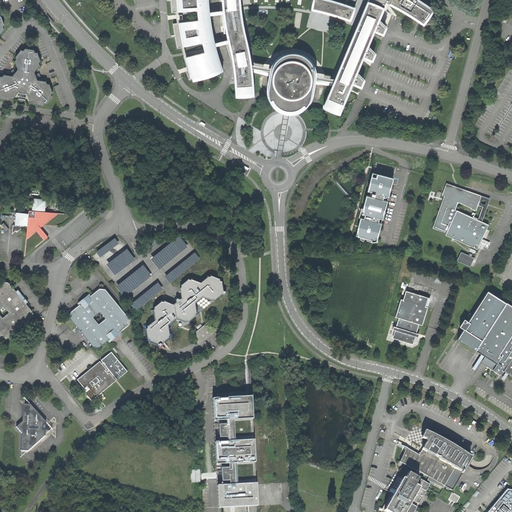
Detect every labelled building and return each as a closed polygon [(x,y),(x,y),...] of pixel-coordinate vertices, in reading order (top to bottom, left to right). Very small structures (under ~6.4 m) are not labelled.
[(171,0),(172,8),(172,12),(197,10),(198,20),(187,22),(173,24),(176,37),(178,48),(202,42),(205,52),(186,57),(189,65),(191,73),(194,80),(223,70),(220,61),(218,54),(216,46),(215,43),(213,33),(211,25),(210,15),(210,12),(209,3),(208,0),(171,0)] [(229,39),(229,43),(230,46),(232,55),(234,64),(235,74),(236,82),(236,94),(253,94),(253,83),(252,71),(251,64),(250,56),(248,48),(246,37),(244,30),(242,21),(241,14),(240,6),(239,0),(222,0),(223,4),(224,10),(224,14),(225,22),(227,30),(229,39)] [(299,6),(313,9),(314,0),(243,0),(244,4),(257,4),(269,4),(286,5),(299,6)] [(337,16),(350,21),(354,8),(339,3),(328,0),(314,0),(313,9),(312,10),(325,13),(337,16)] [(379,20),(386,2),(381,0),(368,0),(335,79),(332,85),(324,105),(340,112),(352,83),(362,87),(364,80),(357,72),(363,57),(373,60),(375,54),(368,46),(374,31),(383,34),(387,27),(379,20)] [(390,0),(389,4),(394,6),(402,11),(412,17),(423,24),(433,10),(430,7),(422,2),(418,0),(381,0),(386,2),(387,0),(390,0)] [(15,61),(18,69),(16,71),(15,73),(14,74),(13,76),(4,75),(2,76),(0,76),(0,98),(0,99),(9,100),(10,98),(13,98),(19,92),(27,93),(30,101),(33,101),(34,104),(42,105),(44,104),(46,104),(52,97),(51,95),(52,93),(49,84),(47,84),(46,82),(37,80),(37,78),(35,74),(34,72),(40,65),(39,63),(40,61),(37,53),(35,52),(34,50),(25,49),(24,51),(21,50),(16,57),(16,60),(15,61)] [(313,88),(314,84),(315,75),(315,70),(313,65),(311,61),(307,57),(302,54),(298,53),(293,52),(287,53),(283,55),(279,57),(274,62),(271,68),(270,76),(269,82),(270,85),(271,91),(274,96),(277,99),(281,102),(286,103),(292,104),(297,104),(302,102),(305,100),(310,96),(313,88)] [(252,71),(270,76),(271,68),(251,64),(252,71)] [(315,75),(314,84),(332,85),(335,79),(315,75)] [(360,218),(357,230),(358,236),(361,237),(360,239),(364,241),(365,238),(367,239),(367,240),(370,241),(373,242),(376,241),(377,241),(377,240),(381,223),(377,222),(378,218),(382,219),(388,198),(393,178),(372,173),(368,191),(371,192),(369,196),(366,195),(363,209),(361,208),(359,218),(360,218)] [(464,193),(481,197),(481,196),(446,183),(442,195),(444,196),(433,228),(446,233),(447,231),(442,229),(442,230),(434,227),(436,222),(438,222),(439,219),(437,219),(439,214),(440,214),(441,211),(440,211),(443,204),(444,204),(445,201),(444,200),(446,195),(447,196),(447,195),(445,193),(445,192),(445,190),(446,189),(447,188),(449,187),(450,187),(452,187),(454,188),(456,190),(456,192),(457,193),(456,195),(457,195),(458,195),(459,195),(459,196),(462,197),(464,193)] [(442,229),(447,231),(456,210),(455,210),(458,202),(470,208),(470,209),(476,211),(478,205),(481,197),(464,193),(462,197),(459,196),(459,195),(458,195),(457,195),(456,195),(457,193),(456,192),(456,190),(454,188),(452,187),(450,187),(449,187),(447,188),(446,189),(445,190),(445,192),(445,193),(447,195),(447,196),(446,195),(444,200),(445,201),(444,204),(443,204),(440,211),(441,211),(440,214),(439,214),(437,219),(439,219),(438,222),(436,222),(434,227),(442,230),(442,229)] [(481,197),(478,205),(482,207),(478,220),(482,222),(488,205),(490,199),(481,196),(481,197)] [(26,239),(37,231),(45,240),(48,237),(40,227),(42,226),(44,225),(58,213),(45,212),(46,199),(33,198),(32,211),(29,211),(28,213),(16,212),(15,225),(13,225),(12,234),(15,231),(18,231),(24,226),(27,227),(26,239)] [(456,210),(447,231),(446,233),(445,235),(477,249),(488,225),(482,222),(478,220),(456,210)] [(58,213),(44,225),(60,226),(74,215),(58,213)] [(37,231),(26,239),(25,255),(45,240),(37,231)] [(154,258),(162,269),(191,247),(183,236),(154,258)] [(118,237),(99,251),(103,257),(122,243),(118,237)] [(109,263),(117,275),(139,260),(131,248),(109,263)] [(197,253),(167,275),(172,282),(202,260),(197,253)] [(470,265),(473,259),(462,253),(458,260),(470,265)] [(148,265),(118,285),(126,296),(155,277),(148,265)] [(189,321),(196,315),(196,313),(198,312),(196,303),(203,297),(212,300),(213,299),(215,300),(222,294),(225,295),(226,293),(226,291),(224,290),(222,281),(221,280),(220,279),(211,275),(210,276),(208,276),(201,281),(192,278),(191,279),(188,279),(181,285),(181,287),(180,288),(182,297),(181,297),(180,297),(180,298),(180,299),(177,298),(176,298),(176,301),(176,302),(175,301),(174,302),(175,303),(174,304),(165,300),(164,301),(162,301),(154,306),(154,308),(153,310),(150,310),(152,318),(143,325),(146,341),(159,346),(159,347),(161,348),(163,347),(163,345),(174,337),(172,326),(178,321),(176,319),(177,318),(186,322),(187,321),(189,321)] [(0,340),(3,341),(9,337),(21,327),(32,318),(33,311),(30,309),(26,304),(25,302),(23,301),(25,299),(23,297),(20,293),(18,294),(17,293),(16,291),(14,289),(11,286),(9,283),(3,282),(0,284),(0,340)] [(138,310),(166,289),(161,283),(133,303),(138,310)] [(128,324),(129,318),(106,289),(99,288),(89,297),(87,295),(84,298),(80,301),(82,303),(70,312),(70,318),(94,347),(100,347),(109,340),(110,342),(115,338),(121,333),(120,331),(128,324)] [(425,307),(428,298),(406,291),(403,300),(401,299),(395,317),(398,318),(393,336),(413,342),(419,324),(422,325),(427,307),(425,307)] [(458,339),(485,356),(491,360),(487,366),(493,370),(499,360),(505,364),(502,370),(511,376),(511,306),(490,294),(471,317),(458,339)] [(198,343),(200,343),(216,330),(216,329),(205,324),(196,331),(198,343)] [(127,372),(111,352),(101,361),(103,363),(102,364),(100,362),(77,380),(85,390),(87,392),(85,393),(91,401),(97,396),(102,393),(116,381),(114,379),(115,378),(117,380),(127,372)] [(481,362),(487,366),(491,360),(485,356),(481,362)] [(223,511),(245,511),(245,507),(252,506),(257,506),(251,397),(246,397),(246,393),(216,394),(217,399),(212,399),(218,508),(223,508),(223,511)] [(46,430),(50,430),(47,427),(46,425),(46,421),(30,404),(24,404),(23,404),(22,421),(16,427),(22,433),(21,450),(21,451),(28,451),(45,435),(46,430)] [(413,511),(429,485),(417,478),(420,472),(429,477),(428,479),(442,487),(443,485),(444,485),(452,490),(468,462),(469,461),(465,459),(467,455),(468,454),(452,444),(431,432),(424,430),(422,435),(421,438),(424,439),(422,442),(425,444),(418,455),(407,447),(398,444),(397,444),(406,448),(399,462),(416,471),(413,475),(408,472),(404,479),(402,478),(384,510),(386,511),(413,511)] [(199,469),(190,470),(191,483),(200,482),(199,469)] [(511,511),(511,490),(506,489),(487,511),(511,511)] [(460,497),(452,492),(448,499),(456,503),(460,497)]
